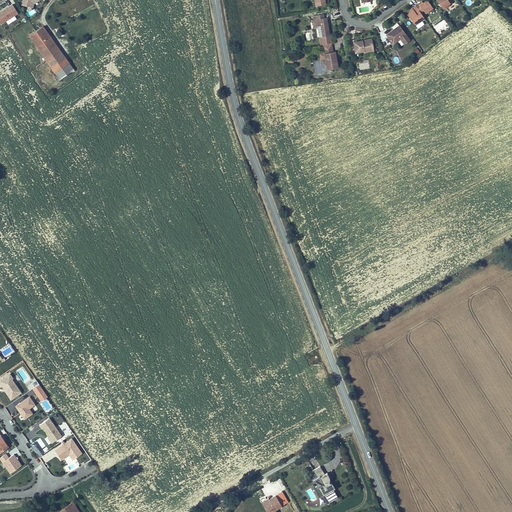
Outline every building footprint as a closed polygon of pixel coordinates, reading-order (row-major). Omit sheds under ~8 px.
[(418,3),(415,6),(420,13),(423,10),(425,13),(426,12),(431,8),(432,7),(427,0),(425,0),(423,2),(419,5),(418,3)] [(2,10),(0,11),(0,23),(1,25),(18,14),(12,4),(2,10)] [(417,21),(423,17),(420,13),(415,6),(411,8),(413,10),(410,12),(406,15),(412,24),(413,24),(417,21)] [(29,18),(36,12),(33,8),(26,14),(29,18)] [(328,36),(326,18),(323,18),(323,14),(312,16),(313,20),(316,20),(319,38),(319,40),(320,42),(319,42),(320,45),(321,45),(330,44),(331,44),(330,36),(328,36)] [(29,36),(55,74),(70,63),(43,26),(29,36)] [(398,26),(385,35),(392,44),(399,39),(401,41),(406,37),(398,26)] [(361,40),(352,42),(354,52),(363,51),(363,52),(373,51),(371,40),(362,42),(361,40)] [(336,68),(333,52),(331,52),(322,54),(318,54),(319,60),(323,59),(325,70),(336,68)] [(70,63),(55,74),(59,80),(74,70),(70,63)] [(5,356),(13,351),(10,346),(2,351),(5,356)] [(4,392),(9,399),(18,393),(14,386),(9,379),(10,379),(7,374),(0,379),(0,385),(1,385),(6,392),(4,392)] [(36,379),(30,383),(33,387),(32,388),(41,400),(48,395),(36,379)] [(18,409),(20,412),(19,413),(23,419),(31,414),(27,409),(33,405),(33,404),(30,401),(28,397),(15,406),(17,410),(18,409)] [(46,412),(53,407),(47,398),(40,403),(46,412)] [(48,419),(38,425),(40,429),(41,428),(49,439),(51,442),(60,437),(48,419)] [(54,450),(60,459),(68,455),(72,460),(82,454),(72,439),(65,443),(63,441),(60,442),(62,445),(54,450)] [(14,454),(9,457),(5,454),(0,457),(0,459),(5,467),(9,474),(20,466),(21,465),(17,459),(16,458),(16,457),(14,454)] [(308,461),(304,464),(309,472),(313,469),(308,461)] [(344,473),(343,470),(340,472),(336,474),(335,474),(333,475),(329,477),(332,483),(331,484),(331,485),(333,486),(334,485),(338,493),(340,492),(344,500),(353,495),(349,487),(350,486),(347,481),(345,480),(345,479),(345,478),(345,477),(345,476),(345,475),(344,473)] [(276,490),(284,487),(280,478),(272,481),(276,490)] [(338,493),(334,485),(333,486),(331,485),(331,484),(329,485),(335,495),(337,493),(338,493)] [(311,501),(316,499),(311,488),(305,490),(311,501)] [(285,497),(278,501),(284,511),(297,503),(291,492),(284,496),(285,497)]
